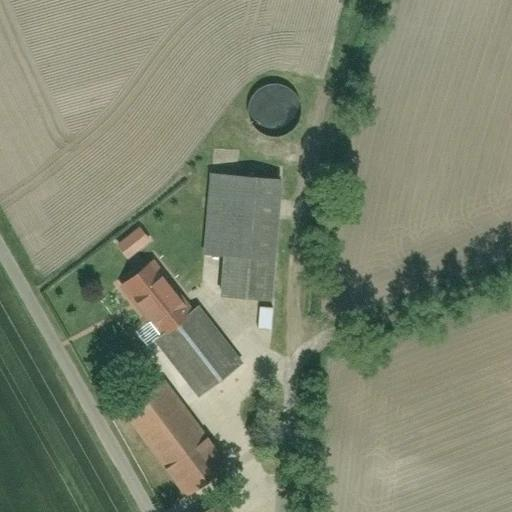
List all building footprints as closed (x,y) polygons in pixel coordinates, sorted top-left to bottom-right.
[(297,102),(293,94),(286,88),(278,84),(269,84),(260,87),(253,92),(249,99),(246,107),(247,115),(249,123),(255,130),(262,134),(270,136),(278,136),(286,133),(293,127),(297,119),(299,110),(297,102)] [(272,302),(280,179),(207,174),(202,259),(219,261),(217,298),(272,302)] [(145,234),(135,221),(115,237),(125,250),(145,234)] [(160,254),(116,288),(199,395),(243,362),(160,254)] [(253,325),(265,327),(268,307),(256,305),(253,325)] [(223,464),(154,376),(116,405),(186,494),(223,464)]
